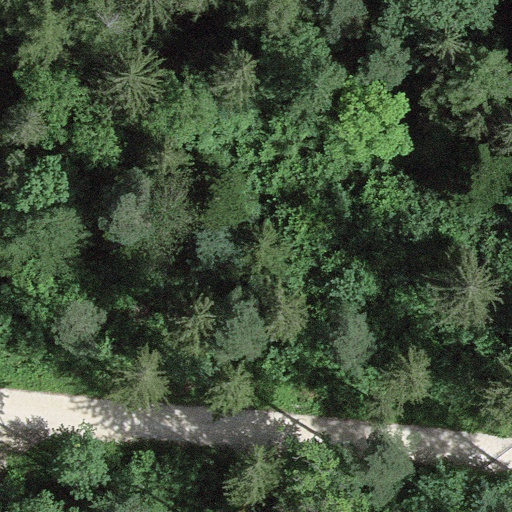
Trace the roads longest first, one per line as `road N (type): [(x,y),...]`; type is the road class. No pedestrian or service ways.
road 1 (track): [(0,307),(121,307),(212,294),(385,237),(511,218)]
road 2 (unclassified): [(511,457),(0,395)]
